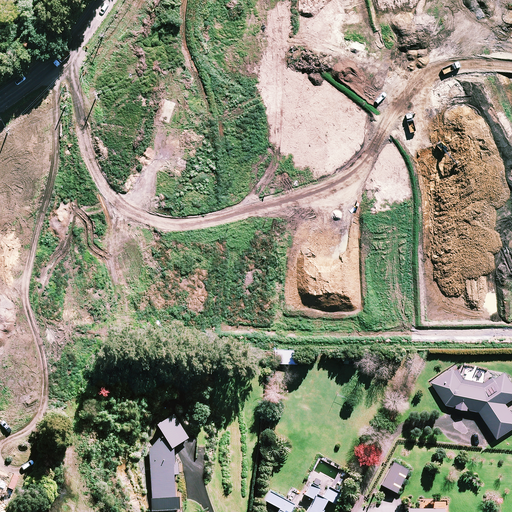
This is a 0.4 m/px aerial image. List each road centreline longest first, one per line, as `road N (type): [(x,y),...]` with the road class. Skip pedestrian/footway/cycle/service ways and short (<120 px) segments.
road 1 (motorway): [(511,197),(0,275)]
road 2 (motorway): [(0,239),(511,167)]
